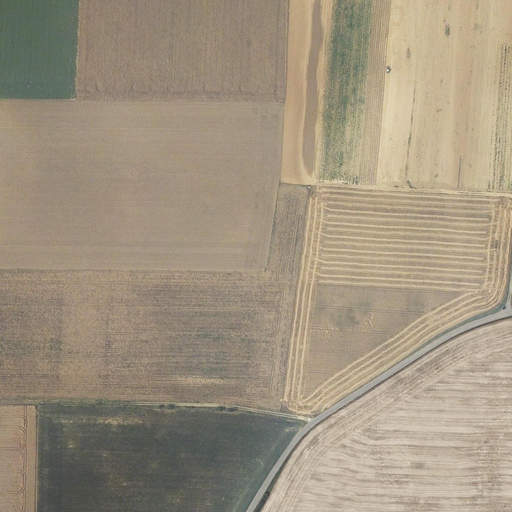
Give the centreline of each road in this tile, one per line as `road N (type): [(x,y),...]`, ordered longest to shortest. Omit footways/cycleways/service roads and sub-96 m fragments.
road 1 (unclassified): [(250,511),(311,422),(464,328),(511,312)]
road 2 (track): [(0,403),(224,405),(311,422)]
road 3 (track): [(511,196),(318,183)]
